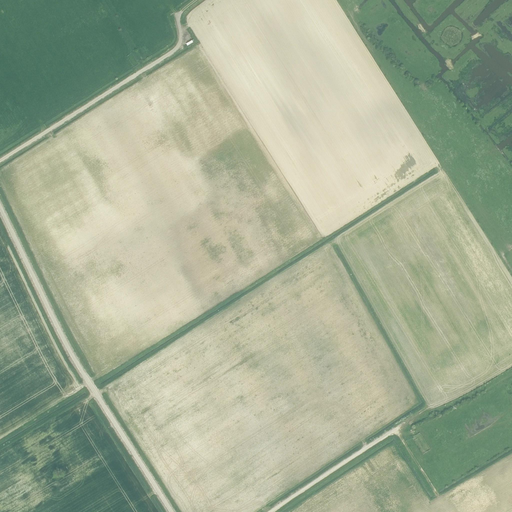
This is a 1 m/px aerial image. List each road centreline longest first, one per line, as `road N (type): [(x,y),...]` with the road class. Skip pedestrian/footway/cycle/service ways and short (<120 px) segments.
road 1 (unclassified): [(177,511),(84,366),(0,205)]
road 2 (unclassified): [(0,160),(176,50)]
road 3 (unclassified): [(276,511),(428,409)]
